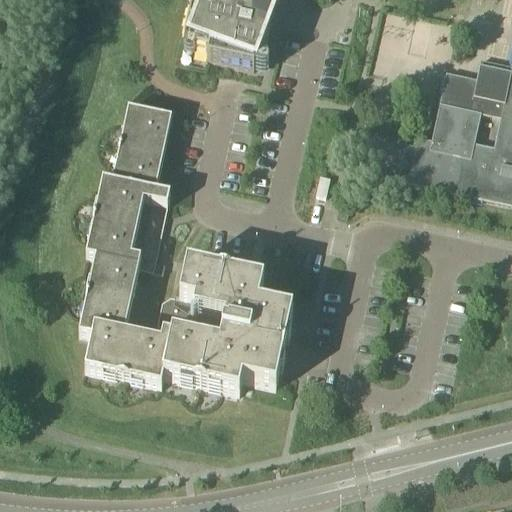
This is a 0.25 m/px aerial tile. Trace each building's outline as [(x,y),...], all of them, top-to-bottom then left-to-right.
[(258,0),(202,0),(203,1),(199,0),(193,0),(184,46),(196,50),(194,55),(208,58),(206,66),(253,77),(254,75),(253,75),(257,64),(262,66),(269,33),(252,30),(258,0)] [(396,188),(511,213),(511,66),(509,78),(480,72),(481,67),(480,67),(475,87),(445,80),(429,156),(404,151),(396,188)] [(155,199),(171,124),(128,115),(124,133),(129,134),(125,153),(120,152),(120,154),(125,155),(121,174),(115,173),(112,190),(102,188),(98,206),(104,207),(100,226),(94,225),(94,227),(99,228),(95,247),(90,246),(86,265),(95,267),(91,284),(97,285),(93,304),(87,303),(87,305),(92,306),(88,325),(83,324),(79,342),(92,345),(85,379),(103,383),(104,378),(123,382),(122,387),(124,387),(125,382),(144,386),(143,392),(161,396),(163,386),(180,390),(182,385),(201,389),(200,394),(201,394),(203,389),(222,393),(220,399),(239,403),(242,389),(275,397),(279,378),(274,377),(278,358),(283,359),(284,357),(279,356),(283,337),(288,338),(292,320),(259,313),(263,290),(186,273),(186,276),(179,308),(170,306),(162,311),(157,332),(162,341),(160,350),(124,342),(138,276),(153,279),(162,281),(164,271),(155,269),(170,202),(155,199)] [(380,143),(391,135),(392,135),(384,123),(372,131),(380,143)] [(319,182),(315,202),(325,204),(329,185),(319,182)] [(339,212),(337,222),(347,224),(349,214),(339,212)]
